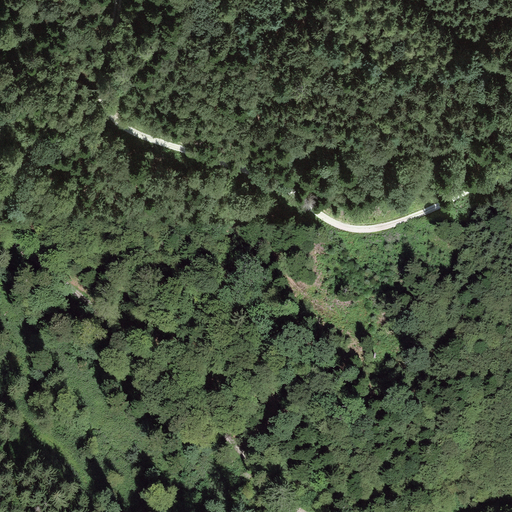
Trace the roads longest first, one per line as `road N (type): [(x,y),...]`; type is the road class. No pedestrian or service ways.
road 1 (track): [(118,0),(101,90),(120,125),(273,183),(335,223),(381,229),(408,219),(482,181),(511,152)]
road 2 (track): [(299,511),(122,334),(0,231)]
